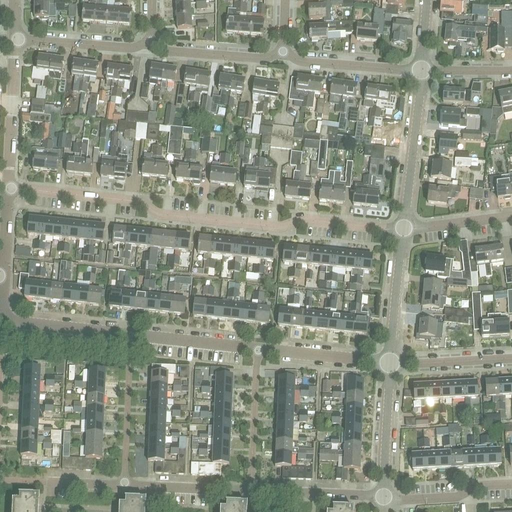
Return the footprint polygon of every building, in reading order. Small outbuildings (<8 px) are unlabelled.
[(89,0),(90,3),(90,8),(83,8),(82,22),(94,23),(95,9),(96,3),(96,0),(89,0)] [(106,24),(118,25),(119,11),(120,5),(120,0),(113,0),(113,5),(114,5),(114,10),(107,10),(106,24)] [(462,13),(462,0),(440,0),(440,12),(462,13)] [(176,17),(191,16),(190,4),(175,5),(176,17)] [(226,19),(225,33),(238,34),(239,19),(239,14),(240,4),(234,4),(233,10),(233,16),(227,16),(227,19),(226,19)] [(471,16),(474,17),(487,17),(487,6),(488,5),(472,4),(471,16)] [(49,12),(63,12),(63,6),(53,6),(49,6),(34,6),(34,18),(41,18),(41,21),(48,21),(48,18),(49,18),(49,12)] [(68,19),(75,19),(76,6),(68,6),(68,19)] [(324,22),(333,22),(332,10),(325,10),(325,6),(309,7),(309,19),(324,19),(324,22)] [(95,9),(94,23),(106,24),(107,10),(95,9)] [(383,36),(385,17),(385,11),(378,10),(377,23),(373,26),(373,28),(358,26),(358,23),(352,22),(351,32),(357,33),(356,40),(359,40),(360,42),(364,42),(365,41),(376,42),(377,35),(383,36)] [(131,12),(119,11),(118,25),(130,26),(131,12)] [(511,40),(511,23),(511,13),(501,13),(501,30),(490,30),(490,50),(497,50),(497,53),(503,53),(503,50),(504,50),(504,40),(511,40)] [(177,29),(192,29),(191,16),(176,17),(177,29)] [(239,19),(238,34),(250,35),(251,20),(239,19)] [(251,20),(250,35),(262,36),(263,21),(251,20)] [(411,39),(413,22),(394,20),(392,37),(394,37),(394,44),(405,45),(405,38),(411,39)] [(351,32),(352,22),(327,23),(327,27),(309,27),(310,28),(306,28),(307,36),(309,36),(309,38),(310,38),(310,39),(312,39),(312,41),(321,41),(321,39),(329,39),(329,33),(347,32),(347,34),(351,34),(351,32)] [(455,48),(456,43),(457,40),(467,41),(466,44),(473,45),(475,34),(472,31),(468,31),(468,30),(458,29),(446,28),(445,42),(450,42),(449,47),(455,48)] [(43,81),(42,88),(47,88),(48,79),(51,58),(38,57),(37,69),(33,69),(32,80),(43,81)] [(53,80),(54,80),(60,81),(63,60),(51,58),(48,79),(47,88),(51,89),(53,80)] [(77,93),(81,93),(86,63),(73,61),(71,76),(78,77),(77,83),(78,83),(77,93)] [(81,93),(86,94),(88,85),(89,85),(90,78),(96,79),(98,65),(86,63),(81,93)] [(158,98),(163,67),(151,65),(149,80),(149,84),(156,85),(153,102),(158,103),(159,98),(158,98)] [(117,88),(118,82),(120,68),(110,67),(108,67),(105,80),(112,81),(111,88),(112,88),(111,97),(116,98),(117,88)] [(176,69),(163,67),(158,98),(159,98),(164,99),(165,89),(166,89),(167,82),(174,83),(176,69)] [(121,98),(122,90),(123,90),(124,83),(131,83),(133,70),(120,68),(118,82),(117,88),(116,98),(121,98)] [(193,103),(198,72),(185,70),(183,85),(189,86),(189,90),(190,91),(188,102),(193,103)] [(210,74),(198,72),(193,103),(192,110),(196,111),(199,93),(200,93),(201,92),(207,93),(210,74)] [(217,107),(228,108),(233,78),(220,76),(218,90),(223,91),(222,98),(213,97),(210,114),(216,115),(217,107)] [(310,78),(297,77),(296,88),(290,87),(288,99),(302,101),(301,107),(306,108),(307,99),(308,93),(310,78)] [(245,80),(233,78),(228,108),(233,109),(234,100),(235,100),(236,93),(243,94),(245,80)] [(322,80),(310,78),(308,93),(320,95),(322,80)] [(257,113),(262,114),(267,83),(254,81),(252,96),(251,102),(259,103),(257,113)] [(267,83),(262,114),(267,114),(268,105),(269,105),(270,99),(277,100),(279,85),(279,82),(272,81),(271,84),(267,83)] [(335,113),(340,113),(344,83),(332,82),(330,96),(336,97),(335,103),(337,103),(335,113)] [(357,85),(344,83),(340,113),(345,114),(346,105),(347,105),(348,99),(355,100),(357,85)] [(149,86),(143,85),(141,99),(147,100),(149,86)] [(371,108),(375,109),(376,103),(379,88),(366,87),(363,108),(370,109),(371,108)] [(391,90),(379,88),(376,103),(375,109),(380,109),(394,111),(396,98),(390,97),(391,90)] [(464,92),(444,90),(443,102),(463,104),(470,105),(471,92),(464,92)] [(511,96),(511,91),(499,94),(503,115),(511,113),(511,96)] [(208,112),(211,99),(202,97),(200,111),(208,112)] [(30,106),(43,108),(44,101),(31,99),(30,106)] [(322,116),(324,102),(318,101),(316,115),(322,116)] [(238,118),(244,119),(246,105),(240,104),(238,118)] [(95,120),(97,106),(89,105),(87,119),(95,120)] [(246,105),(244,119),(251,120),(253,106),(246,105)] [(43,115),(43,108),(30,106),(30,113),(43,115)] [(175,110),(176,108),(167,107),(164,127),(173,128),(176,110),(175,110)] [(480,110),(467,109),(466,116),(479,117),(480,110)] [(349,122),(356,123),(358,111),(351,110),(349,122)] [(466,128),(467,122),(459,121),(460,112),(442,111),(441,126),(466,128)] [(22,114),(21,121),(29,122),(49,124),(49,116),(29,114),(22,114)] [(374,120),(373,127),(378,128),(380,128),(381,121),(379,121),(374,120)] [(119,122),(118,134),(124,134),(124,130),(136,131),(136,124),(131,123),(126,123),(119,122)] [(363,124),(356,123),(353,144),(360,145),(363,124)] [(135,139),(147,140),(148,131),(159,132),(160,126),(147,125),(142,124),(136,124),(136,131),(135,139)] [(336,143),(338,129),(321,127),(319,142),(336,143)] [(170,128),(167,155),(173,156),(176,129),(170,128)] [(180,156),(181,142),(183,129),(176,129),(173,156),(180,156)] [(481,133),(463,132),(462,141),(481,142),(481,133)] [(337,135),(336,143),(353,144),(354,137),(337,135)] [(271,137),(262,136),(261,145),(270,146),(271,137)] [(440,136),(440,138),(438,137),(438,145),(440,145),(439,155),(447,155),(448,151),(456,152),(457,138),(440,136)] [(201,153),(208,154),(209,141),(202,140),(201,153)] [(42,150),(34,150),(32,150),(30,152),(30,155),(31,157),(33,158),(32,170),(44,172),(48,142),(43,141),(42,150)] [(91,176),(92,162),(85,162),(87,141),(81,141),(81,145),(82,145),(79,175),(91,176)] [(209,141),(208,154),(216,155),(217,142),(209,141)] [(57,173),(58,159),(52,158),(52,151),(51,151),(52,142),(48,142),(44,172),(57,173)] [(318,163),(317,171),(325,172),(328,143),(320,142),(318,163)] [(243,157),(244,149),(244,145),(237,144),(236,157),(243,157)] [(66,174),(79,175),(82,145),(81,145),(74,145),(73,154),(74,155),(74,160),(67,160),(66,174)] [(150,162),(143,161),(141,176),(154,177),(157,147),(152,146),(150,162)] [(364,157),(371,157),(371,153),(384,155),(384,148),(382,147),(371,147),(365,146),(364,157)] [(157,147),(154,177),(166,178),(168,164),(161,163),(163,147),(157,147)] [(109,158),(109,164),(101,163),(100,177),(112,179),(114,164),(115,149),(111,149),(110,159),(109,158)] [(115,149),(114,164),(112,179),(117,179),(117,181),(118,181),(123,182),(124,181),(124,180),(125,180),(126,164),(128,164),(128,157),(120,156),(121,150),(115,149)] [(175,180),(188,181),(191,151),(186,150),(185,160),(184,160),(183,166),(177,165),(175,180)] [(195,151),(191,151),(188,181),(193,181),(193,182),(194,183),(199,184),(200,183),(201,168),(195,167),(196,161),(194,161),(195,151)] [(290,164),(290,167),(301,168),(302,154),(291,153),(290,164)] [(371,157),(371,160),(377,161),(383,162),(383,161),(384,155),(371,153),(371,157)] [(243,187),(256,188),(260,158),(254,158),(253,167),(252,167),(251,173),(245,173),(243,187)] [(268,190),(269,184),(270,169),(263,168),(264,159),(260,158),(256,188),(268,190)] [(471,160),(455,159),(455,167),(471,168),(471,160)] [(370,165),(368,177),(369,177),(376,178),(377,165),(377,161),(371,160),(370,165)] [(309,176),(316,177),(317,171),(318,163),(311,162),(309,176)] [(450,181),(452,166),(432,163),(430,178),(450,181)] [(209,183),(222,185),(223,170),(211,169),(209,183)] [(234,186),(236,172),(223,170),(222,185),(234,186)] [(309,201),(311,186),(304,185),(304,180),(305,181),(306,171),(300,170),(300,173),(297,199),(309,201)] [(318,202),(332,203),(335,173),(329,172),(328,182),(327,181),(321,180),(318,202)] [(297,199),(300,173),(294,173),(292,184),(286,183),(284,198),(297,199)] [(343,204),(345,190),(339,189),(340,183),(339,183),(340,173),(335,173),(332,203),(343,204)] [(369,177),(368,177),(363,176),(362,185),(355,184),(352,205),(366,207),(369,177)] [(375,188),(376,178),(369,177),(366,207),(377,208),(379,194),(380,188),(375,188)] [(501,177),(495,178),(495,177),(489,178),(491,193),(496,192),(497,199),(504,198),(504,199),(505,200),(510,199),(510,198),(510,197),(511,197),(509,181),(502,182),(501,177)] [(430,189),(428,203),(445,205),(446,198),(454,199),(454,193),(460,193),(461,188),(457,188),(455,188),(448,187),(447,191),(430,189)] [(482,201),(483,191),(470,189),(469,200),(482,201)] [(27,235),(40,237),(42,220),(29,218),(27,235)] [(45,244),(46,237),(52,238),(54,221),(42,220),(40,237),(39,243),(38,251),(38,257),(43,258),(44,251),(45,244)] [(67,222),(54,221),(52,238),(65,239),(67,222)] [(65,239),(78,241),(79,224),(67,222),(65,239)] [(83,256),(83,262),(88,263),(88,256),(89,248),(90,242),(92,225),(79,224),(78,241),(84,241),(83,248),(84,248),(83,256)] [(105,227),(92,225),(90,242),(103,244),(105,227)] [(114,253),(108,253),(107,265),(123,267),(124,260),(125,246),(127,229),(114,228),(112,244),(119,245),(118,253),(119,253),(119,259),(113,259),(114,253)] [(131,253),(132,246),(138,247),(139,230),(127,229),(125,246),(124,260),(129,260),(130,253),(131,253)] [(138,247),(150,249),(152,232),(139,230),(138,247)] [(154,264),(156,249),(162,250),(164,233),(152,232),(150,249),(149,255),(148,263),(154,264)] [(162,250),(175,251),(177,235),(164,233),(162,250)] [(180,258),(181,252),(188,253),(190,236),(177,235),(175,251),(173,266),(179,266),(180,258)] [(203,261),(205,261),(204,269),(209,270),(210,262),(211,255),(212,239),(200,237),(198,254),(204,254),(203,261)] [(211,255),(223,256),(225,240),(212,239),(211,255)] [(236,258),(238,241),(225,240),(223,256),(236,258)] [(248,259),(250,243),(238,241),(236,258),(235,264),(240,265),(241,265),(242,259),(248,259)] [(248,259),(260,260),(261,260),(263,244),(250,243),(248,259)] [(264,276),(266,261),(273,262),(275,245),(263,244),(261,260),(260,260),(260,267),(259,275),(264,276)] [(283,263),(295,264),(297,248),(285,246),(283,263)] [(502,247),(488,249),(490,265),(504,264),(502,247)] [(302,265),(308,266),(310,249),(297,248),(295,264),(295,270),(294,278),(299,279),(300,271),(301,271),(302,265)] [(322,251),(310,249),(308,266),(307,272),(306,280),(312,281),(313,266),(320,267),(322,251)] [(478,273),(477,267),(484,266),(486,278),(492,277),(490,265),(488,249),(475,251),(476,262),(469,263),(470,270),(470,274),(477,273),(478,273)] [(320,267),(327,268),(326,282),(331,283),(332,275),(333,268),(335,252),(322,251),(320,267)] [(333,268),(345,270),(347,253),(335,252),(333,268)] [(351,278),(352,278),(351,285),(356,286),(359,255),(347,253),(345,270),(352,270),(351,278)] [(470,270),(469,263),(468,254),(462,254),(464,272),(461,273),(462,281),(468,281),(471,282),(470,274),(470,270)] [(362,286),(363,278),(363,272),(370,273),(372,256),(359,255),(356,286),(362,286)] [(426,273),(437,274),(437,278),(449,279),(451,261),(427,258),(426,273)] [(62,302),(64,286),(64,280),(65,280),(65,272),(66,263),(61,262),(58,286),(51,285),(49,301),(62,302)] [(40,278),(41,264),(32,263),(31,269),(35,269),(34,278),(40,278)] [(477,273),(470,274),(471,282),(472,295),(478,295),(480,295),(480,292),(478,292),(477,273)] [(37,300),(39,283),(28,282),(28,275),(20,274),(18,289),(25,290),(24,298),(37,300)] [(123,293),(124,287),(125,279),(120,278),(119,282),(118,282),(116,292),(110,291),(109,308),(121,309),(123,293)] [(468,281),(462,281),(448,279),(447,286),(467,288),(468,281)] [(37,300),(49,301),(51,285),(39,283),(37,300)] [(440,293),(441,284),(424,283),(423,296),(446,298),(447,293),(440,293)] [(62,302),(75,304),(76,288),(64,286),(62,302)] [(75,304),(87,305),(89,289),(76,288),(75,304)] [(100,306),(101,290),(89,289),(87,305),(100,306)] [(135,294),(133,310),(146,312),(148,296),(149,290),(144,289),(142,289),(141,295),(135,294)] [(228,291),(227,304),(220,303),(218,320),(231,321),(234,291),(228,291)] [(245,306),(238,306),(239,299),(238,299),(239,292),(234,291),(231,321),(243,323),(245,306)] [(135,294),(123,293),(121,309),(133,310),(135,294)] [(252,301),(251,307),(245,306),(243,323),(255,324),(259,294),(253,293),(252,301)] [(268,325),(270,309),(264,308),(265,302),(264,302),(264,295),(259,294),(255,324),(268,325)] [(146,312),(159,313),(160,297),(148,296),(146,312)] [(338,297),(332,296),(331,302),(330,316),(328,332),(340,333),(342,317),(335,316),(338,297)] [(446,298),(423,296),(422,308),(443,310),(443,306),(445,306),(446,303),(446,298)] [(159,313),(171,315),(173,298),(160,297),(159,313)] [(184,316),(186,300),(173,298),(171,315),(184,316)] [(290,328),(303,329),(305,313),(299,312),(300,306),(299,306),(300,298),(294,298),(293,306),(292,311),(290,328)] [(193,317),(206,318),(208,302),(195,301),(193,317)] [(206,318),(218,320),(220,303),(208,302),(206,318)] [(326,302),(324,315),(317,314),(315,331),(328,332),(330,316),(331,302),(326,302)] [(278,326),(290,328),(292,311),(280,310),(278,326)] [(444,316),(445,316),(464,318),(465,312),(445,310),(444,316)] [(317,314),(305,313),(303,329),(315,331),(317,314)] [(495,337),(509,336),(507,317),(505,314),(493,315),(495,337)] [(480,320),(480,323),(481,338),(495,337),(493,315),(488,316),(488,320),(480,320)] [(468,319),(464,318),(445,316),(444,323),(468,325),(468,319)] [(340,333),(353,335),(355,318),(342,317),(340,333)] [(365,336),(367,320),(355,318),(353,335),(365,336)] [(417,327),(416,340),(430,341),(430,338),(441,339),(442,324),(420,322),(420,328),(417,327)] [(23,380),(39,381),(40,368),(24,368),(23,380)] [(225,369),(211,368),(210,376),(216,377),(216,390),(232,391),(233,376),(225,376),(225,369)] [(89,371),(88,384),(104,384),(105,371),(89,371)] [(151,387),(167,388),(168,374),(151,373),(151,387)] [(278,378),(278,392),(294,393),(294,379),(278,378)] [(39,394),(39,381),(23,380),(23,393),(39,394)] [(499,381),(499,398),(511,397),(511,380),(499,381)] [(330,393),(331,382),(323,381),(322,393),(330,393)] [(347,381),(347,394),(363,395),(363,382),(347,381)] [(500,412),(500,403),(499,398),(499,381),(485,382),(486,398),(493,398),(493,404),(494,404),(495,412),(500,412)] [(477,382),(464,383),(465,399),(465,406),(470,405),(470,399),(477,399),(477,382)] [(451,384),(452,400),(465,399),(464,383),(451,384)] [(88,384),(88,396),(104,397),(104,384),(88,384)] [(426,385),(427,402),(439,401),(439,384),(426,385)] [(439,384),(439,401),(452,400),(451,384),(439,384)] [(413,386),(414,402),(421,402),(421,408),(422,408),(422,416),(428,416),(427,408),(427,402),(426,385),(413,386)] [(150,400),(166,400),(167,388),(151,387),(150,400)] [(215,402),(232,403),(232,391),(216,390),(215,402)] [(278,392),(277,404),(293,405),(294,393),(278,392)] [(38,406),(39,394),(23,393),(22,405),(38,406)] [(347,394),(346,407),(362,407),(363,395),(347,394)] [(88,396),(87,403),(82,402),(82,403),(74,403),(74,408),(103,409),(104,397),(88,396)] [(150,412),(166,413),(166,400),(150,400),(150,412)] [(231,415),(232,403),(215,402),(215,415),(231,415)] [(277,404),(277,417),(293,417),(293,405),(277,404)] [(22,405),(22,418),(38,419),(38,406),(22,405)] [(346,407),(346,419),(362,420),(362,407),(346,407)] [(74,408),(73,414),(87,414),(87,421),(103,421),(103,409),(74,408)] [(165,425),(166,413),(150,412),(149,424),(165,425)] [(231,428),(231,415),(215,415),(214,427),(231,428)] [(276,429),(292,430),(293,417),(277,417),(276,429)] [(33,431),(37,431),(38,419),(22,418),(21,424),(21,431),(33,431)] [(345,431),(361,432),(362,420),(346,419),(345,431)] [(103,421),(87,421),(86,433),(102,434),(103,421)] [(149,437),(165,437),(165,425),(149,424),(149,437)] [(214,439),(230,440),(231,428),(214,427),(214,439)] [(276,429),(276,441),(292,442),(292,430),(276,429)] [(37,444),(43,444),(51,445),(51,439),(44,439),(44,438),(37,438),(37,431),(33,431),(21,431),(21,443),(37,444)] [(345,431),(345,444),(361,445),(361,432),(345,431)] [(86,446),(102,447),(102,434),(86,433),(86,446)] [(148,449),(164,450),(165,437),(149,437),(148,449)] [(230,440),(214,439),(213,452),(229,452),(230,440)] [(276,441),(275,454),(291,455),(298,455),(305,455),(306,450),(298,450),(298,449),(292,449),(292,442),(276,441)] [(36,457),(37,444),(21,443),(20,456),(36,457)] [(344,457),(360,457),(361,445),(345,444),(344,451),(319,450),(318,456),(337,457),(337,456),(344,456),(344,457)] [(86,446),(85,459),(92,459),(101,459),(102,447),(86,446)] [(449,447),(450,454),(450,470),(463,469),(462,453),(455,453),(455,447),(449,447)] [(164,462),(164,450),(148,449),(148,462),(155,462),(163,462),(164,462)] [(487,452),(488,468),(501,467),(500,451),(487,452)] [(229,465),(229,452),(213,452),(213,464),(214,464),(221,464),(229,465)] [(475,468),(475,452),(462,453),(463,469),(475,468)] [(475,452),(475,468),(488,468),(487,452),(475,452)] [(282,467),(290,467),(291,467),(291,455),(275,454),(275,467),(282,467)] [(424,455),(425,471),(438,470),(437,454),(430,455),(424,455)] [(437,454),(438,470),(450,470),(450,454),(437,454)] [(425,471),(424,455),(412,456),(413,472),(425,471)] [(344,457),(344,469),(347,470),(360,470),(360,457),(344,457)] [(62,470),(69,470),(70,458),(68,458),(62,458),(62,470)] [(85,459),(84,459),(84,471),(92,471),(92,459),(85,459)] [(154,474),(162,474),(163,462),(155,462),(154,474)] [(169,474),(177,474),(178,463),(170,462),(169,474)] [(191,475),(198,476),(199,464),(191,463),(191,475)] [(214,464),(213,464),(206,464),(205,476),(213,476),(214,464)] [(312,468),(304,468),(304,480),(312,480),(312,468)] [(34,511),(35,504),(38,504),(38,497),(24,497),(24,503),(12,502),(11,511),(34,511)] [(142,511),(142,509),(142,508),(146,508),(146,502),(131,501),(131,507),(119,506),(118,511),(142,511)]
